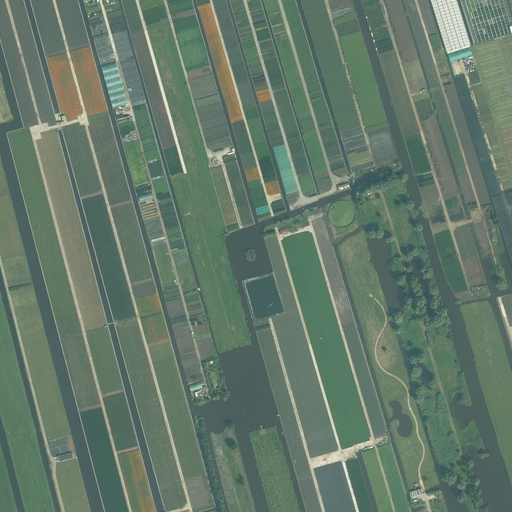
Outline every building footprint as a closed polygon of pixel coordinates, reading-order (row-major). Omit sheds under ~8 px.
[(430,0),(447,53),(470,46),(455,0),(430,0)] [(116,62),(101,66),(113,108),(127,104),(116,62)] [(337,187),(339,192),(351,188),(349,183),(337,187)] [(57,456),(59,461),(73,458),(72,453),(57,456)] [(409,492),(411,497),(422,494),(421,489),(409,492)]
